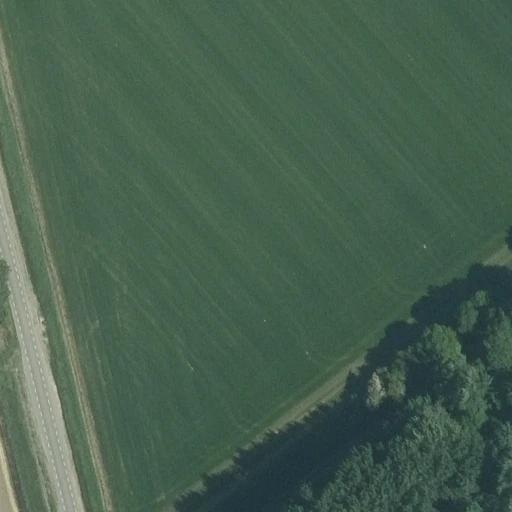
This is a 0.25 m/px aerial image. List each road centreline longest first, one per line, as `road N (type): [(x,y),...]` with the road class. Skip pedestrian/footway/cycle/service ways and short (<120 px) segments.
road 1 (track): [(511,325),(263,511)]
road 2 (unclassified): [(66,511),(0,237)]
